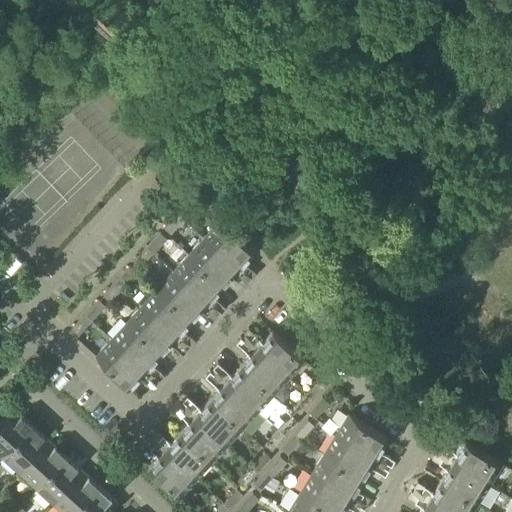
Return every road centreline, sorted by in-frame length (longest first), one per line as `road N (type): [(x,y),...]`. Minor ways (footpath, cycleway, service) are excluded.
road 1 (residential): [(378,511),(419,441),(348,374),(344,347),(271,278),(136,422)]
road 2 (residential): [(0,390),(44,338),(121,407)]
